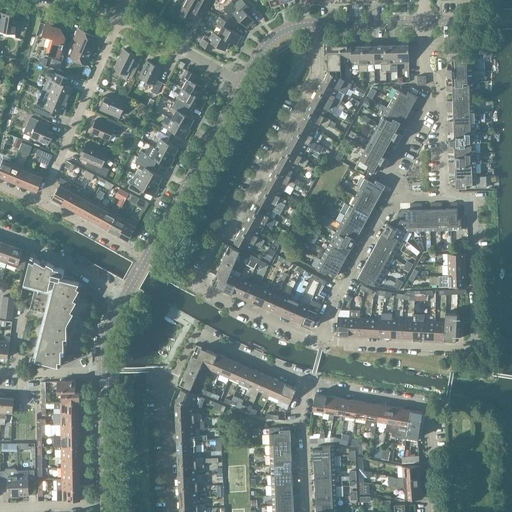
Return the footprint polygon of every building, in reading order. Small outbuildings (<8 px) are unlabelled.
[(177,0),(170,12),(178,17),(181,13),(192,19),(195,13),(201,16),(209,0),(185,0),(183,4),(177,0)] [(231,1),(223,9),(231,17),(234,14),(247,28),(254,20),(246,11),(250,7),(243,0),(239,0),(234,4),(231,1)] [(19,22),(13,21),(14,15),(2,12),(0,22),(0,30),(17,34),(19,22)] [(230,41),(236,45),(241,36),(231,31),(233,24),(220,17),(217,23),(215,27),(220,29),(217,34),(218,34),(230,41)] [(60,29),(51,26),(52,23),(46,22),(42,35),(51,38),(46,54),(59,57),(65,37),(60,29)] [(97,37),(78,29),(74,39),(78,41),(71,58),(86,64),(97,37)] [(217,34),(212,31),(209,37),(205,35),(203,39),(202,38),(199,45),(211,51),(214,45),(225,51),(230,42),(236,45),(230,41),(218,34),(217,34)] [(341,78),(341,70),(340,61),(340,44),(327,45),(328,71),(341,78)] [(340,44),(340,61),(341,70),(345,70),(344,62),(351,62),(351,64),(352,64),(351,46),(351,44),(340,44)] [(404,70),(409,70),(408,44),(397,45),(397,63),(404,63),(404,70)] [(483,44),(472,45),(472,57),(484,56),(483,44)] [(367,64),(374,63),(373,45),(362,46),(363,72),(367,71),(367,64)] [(385,45),(373,45),(374,63),(381,63),(382,71),(386,71),(385,45)] [(390,63),(397,63),(397,45),(385,45),(386,71),(390,71),(390,63)] [(352,64),(359,64),(359,72),(363,72),(362,46),(351,46),(352,64)] [(115,68),(126,73),(125,77),(131,80),(139,64),(133,61),(136,55),(124,49),(115,68)] [(447,68),(447,72),(473,71),(472,60),(463,61),(462,57),(451,57),(452,68),(447,68)] [(147,61),(139,77),(154,84),(151,91),(157,94),(163,83),(157,80),(162,68),(147,61)] [(182,88),(187,90),(200,97),(200,96),(205,87),(194,81),(197,75),(186,69),(181,79),(185,82),(182,88)] [(46,82),(53,84),(49,94),(66,101),(69,94),(70,95),(73,88),(64,84),(67,77),(51,71),(46,82)] [(341,78),(328,71),(322,81),(338,90),(342,84),(349,88),(351,83),(344,80),(341,78)] [(473,81),(473,71),(447,72),(447,76),(452,76),(452,85),(462,85),(462,81),(473,81)] [(417,85),(426,85),(425,76),(417,76),(417,85)] [(335,96),(338,90),(322,81),(317,91),(340,104),(342,100),(335,96)] [(462,92),(473,91),(473,81),(462,81),(462,85),(452,85),(447,85),(447,91),(452,91),(452,96),(462,95),(462,92)] [(182,88),(179,93),(175,102),(186,108),(189,103),(201,109),(206,100),(200,96),(200,97),(187,90),(182,88)] [(419,104),(422,99),(417,96),(418,96),(408,90),(406,94),(397,89),(392,98),(401,103),(403,100),(412,105),(415,101),(419,104)] [(340,104),(317,91),(312,101),(327,110),(331,104),(338,108),(340,104)] [(473,91),(462,92),(462,95),(452,96),(453,100),(447,101),(447,106),(463,106),(463,102),(474,102),(473,91)] [(111,99),(106,96),(100,109),(119,117),(124,105),(125,105),(128,98),(114,92),(111,99)] [(64,107),(66,101),(49,94),(46,102),(39,99),(34,110),(47,116),(50,109),(62,114),(65,107),(64,107)] [(366,96),(361,106),(375,113),(380,103),(366,96)] [(397,112),(398,109),(412,117),(415,112),(410,109),(412,105),(403,100),(401,103),(392,98),(387,107),(397,112)] [(324,116),(327,110),(312,101),(306,111),(329,124),(331,120),(324,116)] [(183,113),(186,108),(175,102),(170,111),(175,113),(171,119),(189,128),(194,119),(183,113)] [(447,112),(453,112),(453,116),(463,116),(463,112),(474,112),(474,102),(463,102),(463,106),(447,106),(447,112)] [(387,107),(382,116),(392,121),(393,118),(403,123),(405,119),(410,122),(412,117),(398,109),(397,112),(387,107)] [(25,120),(28,114),(26,113),(20,111),(19,113),(15,112),(11,122),(19,125),(22,119),(25,120)] [(329,124),(306,111),(300,121),(316,130),(320,124),(327,128),(329,124)] [(448,121),(448,127),(463,126),(463,122),(474,122),(474,112),(463,112),(463,116),(453,116),(453,121),(448,121)] [(382,116),(371,137),(389,147),(394,139),(398,141),(402,134),(398,132),(403,123),(393,118),(392,121),(382,116)] [(30,117),(26,128),(33,131),(31,137),(48,144),(53,133),(47,130),(49,125),(38,120),(30,117)] [(122,124),(110,118),(108,124),(96,119),(91,132),(109,139),(112,132),(118,135),(122,124)] [(162,125),(168,129),(172,131),(185,138),(190,129),(189,128),(171,119),(168,124),(164,122),(162,125)] [(313,136),(316,130),(300,121),(295,131),(318,144),(320,140),(313,136)] [(463,122),(463,126),(448,127),(448,132),(454,132),(454,137),(464,136),(464,133),(475,132),(474,122),(463,122)] [(156,136),(163,139),(167,142),(170,136),(165,134),(159,131),(156,136)] [(295,131),(289,141),(305,150),(309,144),(316,148),(318,144),(295,131)] [(475,142),(475,132),(464,133),(464,136),(454,137),(454,141),(448,141),(449,147),(464,146),(464,143),(475,142)] [(159,142),(156,147),(174,158),(173,157),(178,148),(167,142),(163,139),(156,136),(154,139),(159,142)] [(385,165),(389,158),(385,156),(389,147),(371,137),(359,159),(354,168),(364,173),(367,167),(376,172),(381,163),(385,165)] [(289,141),(284,151),(307,164),(309,160),(302,156),(305,150),(289,141)] [(22,142),(18,151),(28,155),(32,146),(22,142)] [(99,147),(87,142),(82,152),(80,157),(88,160),(85,167),(106,177),(109,169),(102,166),(109,149),(100,146),(99,147)] [(464,146),(449,147),(449,153),(454,152),(454,157),(465,157),(464,153),(475,153),(475,142),(464,143),(464,146)] [(154,165),(157,160),(169,167),(174,158),(156,147),(156,148),(150,145),(145,153),(141,151),(138,156),(154,165)] [(341,159),(345,153),(338,149),(335,156),(341,159)] [(43,158),(50,161),(52,154),(42,150),(39,156),(43,158)] [(294,170),(298,164),(305,168),(307,164),(284,151),(278,161),(294,170)] [(475,153),(464,153),(465,157),(454,157),(454,162),(449,162),(449,167),(465,167),(465,163),(475,163),(475,153)] [(143,171),(140,176),(159,186),(158,185),(162,176),(152,171),(154,165),(138,156),(135,162),(140,165),(138,168),(143,171)] [(14,163),(15,159),(12,158),(10,161),(3,158),(0,166),(0,176),(7,179),(14,163)] [(278,161),(273,171),(296,184),(298,180),(291,176),(294,170),(278,161)] [(7,179),(17,183),(24,167),(14,163),(7,179)] [(455,173),(455,177),(465,177),(465,173),(476,173),(475,163),(465,163),(465,167),(449,167),(449,173),(455,173)] [(17,183),(27,187),(33,171),(24,167),(17,183)] [(37,192),(38,189),(44,175),(33,171),(27,187),(37,192)] [(294,188),(296,184),(273,171),(267,181),(283,190),(287,184),(294,188)] [(465,173),(465,177),(455,177),(455,188),(466,188),(466,184),(476,184),(476,187),(486,187),(486,176),(476,176),(476,173),(465,173)] [(135,174),(132,179),(127,189),(139,195),(142,189),(154,196),(159,186),(140,176),(135,174)] [(52,198),(62,204),(70,188),(65,185),(67,182),(60,178),(58,182),(60,184),(52,198)] [(385,185),(378,181),(376,179),(374,183),(365,178),(360,187),(369,192),(371,189),(385,197),(387,192),(383,189),(385,185)] [(267,181),(262,191),(285,204),(287,200),(280,196),(283,190),(267,181)] [(62,204),(71,209),(80,193),(82,189),(73,183),(70,188),(62,204)] [(385,197),(371,189),(369,192),(360,187),(355,196),(364,201),(366,198),(375,203),(377,199),(382,202),(385,197)] [(283,208),(285,204),(262,191),(256,201),(277,213),(280,207),(283,208)] [(89,198),(80,193),(71,209),(81,214),(89,198)] [(139,198),(129,193),(126,199),(136,204),(139,198)] [(375,203),(366,198),(364,201),(355,196),(350,205),(359,210),(361,207),(375,215),(378,210),(373,207),(375,203)] [(81,214),(90,219),(99,204),(89,198),(81,214)] [(277,213),(256,201),(251,211),(274,224),(276,220),(269,216),(272,210),(277,213)] [(421,203),(416,204),(416,219),(420,219),(420,230),(430,230),(430,219),(426,219),(426,209),(421,209),(421,203)] [(440,229),(440,218),(436,219),(436,203),(431,203),(431,209),(426,209),(426,219),(430,219),(430,230),(440,229)] [(440,229),(451,229),(450,218),(447,218),(447,208),(442,208),(442,203),(436,203),(436,219),(440,218),(440,229)] [(457,203),(451,203),(451,208),(447,208),(447,218),(450,218),(451,229),(461,229),(461,218),(458,218),(457,208),(457,203)] [(108,209),(99,204),(90,219),(100,224),(108,209)] [(405,209),(405,219),(410,219),(410,230),(420,230),(420,219),(416,219),(416,204),(410,204),(410,209),(405,209)] [(355,219),(356,216),(365,221),(368,217),(372,220),(375,215),(361,207),(359,210),(350,205),(345,214),(355,219)] [(100,224),(109,229),(118,214),(108,209),(100,224)] [(274,224),(251,211),(245,221),(261,230),(265,224),(272,228),(274,224)] [(109,229),(119,235),(127,219),(118,214),(109,229)] [(355,219),(345,214),(340,223),(350,228),(351,225),(365,233),(368,228),(363,225),(365,221),(356,216),(355,219)] [(127,219),(119,235),(128,240),(137,224),(127,219)] [(410,230),(410,219),(405,219),(400,220),(397,225),(407,230),(410,230)] [(258,236),(261,230),(245,221),(240,231),(263,244),(265,240),(258,236)] [(363,238),(365,233),(351,225),(350,228),(340,223),(335,232),(345,237),(346,234),(356,239),(358,235),(363,238)] [(396,228),(387,223),(382,233),(391,238),(392,234),(402,240),(407,230),(397,225),(396,228)] [(263,244),(240,231),(234,242),(250,251),(254,244),(261,248),(263,244)] [(353,243),(356,239),(346,234),(345,237),(335,232),(331,241),(340,246),(342,243),(356,251),(358,246),(353,243)] [(386,247),(388,243),(397,249),(402,240),(392,234),(391,238),(382,233),(377,242),(386,247)] [(0,261),(7,263),(8,260),(14,244),(7,241),(7,243),(3,242),(0,249),(0,261)] [(340,246),(331,241),(326,250),(335,255),(337,252),(346,257),(348,253),(353,255),(356,251),(342,243),(340,246)] [(405,245),(417,255),(419,252),(407,241),(405,245)] [(386,247),(377,242),(372,251),(381,256),(383,253),(392,258),(397,249),(388,243),(386,247)] [(18,264),(17,267),(24,269),(27,255),(22,254),(23,249),(19,248),(20,246),(14,244),(8,260),(7,263),(15,267),(16,263),(18,264)] [(230,273),(238,254),(240,250),(229,245),(212,284),(223,289),(228,276),(230,273)] [(275,252),(268,248),(263,258),(270,261),(275,252)] [(330,264),(332,261),(346,268),(349,263),(344,261),(346,257),(337,252),(335,255),(326,250),(321,259),(330,264)] [(387,267),(392,258),(383,253),(381,256),(372,251),(367,260),(377,265),(378,262),(387,267)] [(38,257),(32,253),(30,256),(24,282),(35,285),(30,308),(47,313),(35,359),(61,366),(61,354),(64,354),(64,342),(67,342),(67,327),(69,320),(76,307),(74,305),(79,295),(77,293),(82,283),(60,277),(61,275),(63,274),(64,273),(64,270),(62,269),(54,267),(54,266),(42,259),(41,262),(37,259),(38,257)] [(448,264),(465,264),(465,253),(448,253),(448,264)] [(259,264),(261,260),(254,256),(251,260),(259,264)] [(321,259),(316,268),(325,274),(327,270),(336,275),(338,271),(343,273),(346,268),(332,261),(330,264),(321,259)] [(367,260),(362,269),(372,274),(374,271),(382,275),(387,267),(378,262),(377,265),(367,260)] [(448,264),(448,275),(466,275),(465,264),(448,264)] [(357,278),(363,281),(367,283),(369,280),(377,285),(382,275),(374,271),(372,274),(362,269),(357,278)] [(230,273),(228,276),(223,289),(232,293),(239,277),(230,273)] [(466,275),(448,275),(438,276),(439,287),(466,286),(466,275)] [(232,293),(242,297),(249,281),(239,277),(232,293)] [(11,286),(19,288),(21,280),(13,278),(11,286)] [(252,302),(259,286),(249,281),(242,297),(252,302)] [(252,302),(262,306),(269,290),(259,286),(252,302)] [(262,306),(271,310),(278,294),(269,290),(262,306)] [(288,299),(278,294),(271,310),(281,314),(288,299)] [(0,317),(12,319),(15,297),(3,296),(0,317)] [(298,303),(289,299),(288,299),(281,314),(291,319),(298,303)] [(308,307),(298,303),(291,319),(301,323),(308,307)] [(311,328),(318,312),(308,307),(301,323),(311,328)] [(457,313),(445,312),(445,322),(444,339),(456,340),(457,313)] [(413,314),(413,320),(412,338),(423,338),(424,321),(424,314),(413,314)] [(349,317),(338,316),(337,334),(348,334),(349,317)] [(348,334),(359,335),(359,318),(349,317),(348,334)] [(359,335),(369,335),(370,318),(359,318),(359,335)] [(369,335),(380,336),(381,319),(370,318),(369,335)] [(380,336),(391,337),(392,319),(381,319),(380,336)] [(402,320),(392,319),(391,337),(402,337),(402,320)] [(413,320),(402,320),(402,337),(412,338),(413,320)] [(435,321),(424,321),(423,338),(434,339),(435,321)] [(445,322),(435,321),(434,339),(444,339),(445,322)] [(0,340),(0,356),(8,357),(10,336),(5,335),(5,338),(6,340),(6,341),(0,340)] [(200,365),(207,349),(197,345),(180,384),(191,388),(193,384),(201,365),(200,365)] [(217,353),(207,349),(200,365),(201,365),(210,369),(217,353)] [(210,369),(218,373),(220,374),(227,358),(217,353),(210,369)] [(220,374),(230,378),(237,362),(227,358),(220,374)] [(246,366),(237,362),(230,378),(239,382),(246,366)] [(256,371),(246,366),(239,382),(249,387),(256,371)] [(256,371),(249,387),(259,391),(266,375),(256,371)] [(276,379),(266,375),(259,391),(269,395),(276,379)] [(269,395),(279,399),(286,383),(276,379),(269,395)] [(57,381),(57,392),(62,392),(76,392),(75,381),(57,381)] [(296,388),(287,384),(286,383),(279,399),(289,404),(296,388)] [(198,395),(181,388),(175,403),(175,407),(194,406),(198,395)] [(80,392),(76,392),(62,392),(62,402),(62,403),(79,403),(80,403),(80,392)] [(312,410),(323,412),(326,395),(315,393),(312,410)] [(322,418),(328,419),(328,420),(333,421),(334,414),(337,397),(326,395),(323,412),(322,418)] [(6,419),(6,416),(5,414),(5,413),(12,413),(14,398),(3,397),(1,418),(6,419)] [(334,414),(345,416),(347,399),(337,397),(334,414)] [(358,401),(347,399),(345,416),(355,418),(358,401)] [(369,403),(358,401),(355,418),(366,420),(369,403)] [(62,402),(61,402),(54,403),(54,409),(61,409),(61,414),(79,413),(79,403),(62,403),(62,402)] [(376,421),(379,404),(369,403),(366,420),(365,426),(371,427),(370,430),(371,432),(375,432),(376,421)] [(390,406),(379,404),(376,421),(387,423),(390,406)] [(194,413),(194,406),(175,407),(176,418),(202,417),(202,413),(194,413)] [(397,432),(398,425),(401,408),(390,406),(387,423),(386,431),(392,432),(391,434),(393,436),(396,437),(397,432)] [(411,410),(401,408),(398,425),(397,432),(399,433),(402,431),(403,426),(408,427),(411,410)] [(406,436),(417,438),(418,438),(419,432),(422,432),(423,423),(420,423),(422,412),(411,410),(408,427),(406,436)] [(79,424),(79,413),(61,414),(61,424),(79,424)] [(204,428),(204,421),(202,421),(202,417),(176,418),(176,429),(195,429),(204,428)] [(61,424),(61,435),(79,435),(79,424),(61,424)] [(195,436),(195,429),(176,429),(177,441),(203,440),(207,439),(207,435),(195,436)] [(290,434),(290,429),(269,430),(270,444),(280,444),(280,440),(296,439),(296,434),(290,434)] [(349,435),(342,433),(341,439),(340,443),(347,445),(349,435)] [(310,443),(317,442),(317,438),(319,438),(320,434),(313,434),(313,436),(310,436),(310,443)] [(79,435),(61,435),(53,435),(53,436),(52,438),(52,440),(52,442),(52,444),(53,446),(61,446),(79,446),(79,435)] [(352,438),(350,446),(355,447),(358,447),(358,446),(362,446),(362,439),(357,439),(352,438)] [(280,440),(280,444),(270,444),(270,454),(280,454),(280,450),(291,450),(291,445),(296,445),(296,439),(280,440)] [(203,444),(203,440),(177,441),(177,452),(196,451),(195,444),(203,444)] [(323,445),(323,449),(313,449),(314,460),(324,460),(324,456),(334,455),(334,445),(323,445)] [(79,456),(79,446),(61,446),(61,449),(58,449),(58,457),(61,457),(79,456)] [(374,457),(381,458),(382,454),(382,450),(376,448),(374,457)] [(281,464),(281,460),(297,460),(297,454),(291,454),(291,450),(280,450),(280,454),(270,454),(271,465),(281,464)] [(382,454),(381,458),(388,460),(390,451),(382,450),(382,454)] [(177,452),(178,464),(204,463),(204,458),(196,458),(196,451),(177,452)] [(335,466),(334,455),(324,456),(324,460),(314,460),(314,470),(325,470),(324,466),(335,466)] [(80,467),(79,456),(61,457),(61,468),(80,467)] [(297,465),(297,460),(281,460),(281,464),(271,465),(271,475),(281,474),(281,471),(292,470),(292,466),(297,465)] [(204,467),(204,463),(178,464),(178,475),(197,474),(196,467),(204,467)] [(402,466),(403,477),(420,476),(419,465),(402,466)] [(335,466),(324,466),(325,470),(314,470),(314,480),(325,480),(325,476),(335,476),(335,466)] [(80,478),(80,467),(61,468),(62,479),(80,478)] [(18,475),(18,470),(15,468),(7,468),(7,470),(1,471),(2,483),(8,483),(8,497),(19,497),(19,495),(18,495),(18,475)] [(28,475),(18,475),(18,495),(19,495),(29,495),(29,483),(34,482),(34,469),(28,470),(28,475)] [(282,484),(282,481),(298,480),(298,475),(292,475),(292,470),(281,471),(281,474),(271,475),(272,485),(282,484)] [(197,482),(197,474),(178,475),(179,486),(205,485),(205,481),(197,482)] [(326,490),(325,486),(336,486),(335,476),(325,476),(325,480),(314,480),(315,491),(326,490)] [(420,476),(403,477),(396,478),(397,488),(404,488),(421,487),(420,476)] [(57,479),(57,489),(62,489),(80,489),(80,478),(62,479),(57,479)] [(298,486),(298,480),(282,481),(282,484),(272,485),(272,495),(282,495),(282,491),(293,491),(293,486),(298,486)] [(198,497),(197,490),(205,490),(205,485),(179,486),(179,498),(198,497)] [(336,496),(336,486),(325,486),(326,490),(315,491),(315,501),(326,500),(326,497),(336,496)] [(422,498),(421,487),(404,488),(405,499),(422,498)] [(62,501),(80,500),(80,489),(62,489),(57,489),(57,501),(62,501)] [(272,505),(283,505),(283,501),(299,500),(299,495),(293,495),(293,491),(282,491),(282,495),(272,495),(272,505)] [(326,510),(326,507),(337,506),(336,496),(326,497),(326,500),(315,501),(316,511),(326,510)] [(179,498),(180,509),(206,508),(206,504),(198,504),(198,497),(179,498)] [(283,511),(294,511),(294,506),(299,506),(299,500),(283,501),(283,505),(272,505),(272,511),(283,511)]
